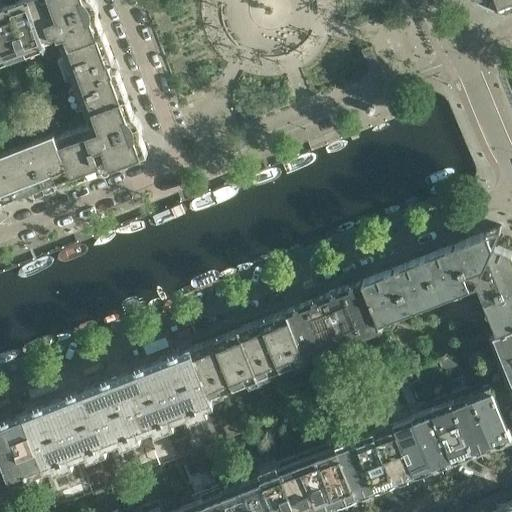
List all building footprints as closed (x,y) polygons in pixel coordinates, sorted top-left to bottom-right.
[(45,39),(44,37),(30,0),(19,0),(9,4),(25,47),(45,39)] [(30,0),(44,37),(57,32),(58,35),(100,19),(98,15),(98,13),(98,12),(98,9),(98,7),(97,4),(96,1),(95,0),(30,0)] [(511,0),(492,0),(499,3),(501,9),(511,4),(511,0)] [(25,47),(9,4),(0,6),(0,37),(6,54),(25,47)] [(118,69),(120,69),(116,59),(114,59),(100,19),(58,35),(89,118),(130,103),(118,69)] [(372,44),(361,49),(369,71),(381,67),(372,44)] [(148,152),(142,134),(142,132),(142,129),(142,128),(142,125),(141,124),(141,122),(140,120),(139,118),(138,118),(136,115),(134,114),(130,103),(89,118),(91,123),(57,135),(74,179),(148,152)] [(74,179),(57,135),(55,131),(0,152),(0,201),(32,189),(34,195),(74,179)] [(478,282),(494,243),(502,225),(501,225),(422,255),(438,297),(478,282)] [(511,325),(511,250),(494,243),(478,282),(498,332),(511,325)] [(438,297),(422,255),(363,278),(379,320),(438,297)] [(381,325),(379,320),(363,278),(344,286),(362,332),(381,325)] [(362,332),(344,286),(325,293),(343,340),(362,332)] [(343,340),(325,293),(324,294),(318,296),(307,300),(325,347),(343,340)] [(325,347),(307,300),(305,301),(306,301),(302,303),(302,302),(301,303),(294,306),(294,305),(292,306),(293,306),(289,308),(289,307),(287,308),(306,354),(325,347)] [(306,354),(287,308),(286,308),(239,327),(259,377),(308,358),(306,354)] [(511,355),(511,325),(498,332),(493,334),(504,359),(511,355)] [(259,377),(239,327),(192,345),(211,395),(212,396),(259,377)] [(211,395),(192,345),(175,352),(198,413),(206,410),(202,398),(211,395)] [(198,413),(175,352),(158,358),(177,408),(186,405),(193,423),(201,420),(198,413)] [(173,423),(168,411),(177,408),(158,358),(124,372),(143,421),(153,446),(136,453),(142,468),(176,455),(165,426),(173,423)] [(143,421),(124,372),(107,378),(131,439),(140,436),(135,424),(143,421)] [(131,439),(107,378),(90,385),(109,435),(118,431),(122,443),(131,439)] [(109,435),(90,385),(80,389),(74,392),(74,391),(73,391),(97,453),(106,449),(101,438),(109,435)] [(510,436),(502,414),(502,413),(492,388),(473,395),(492,443),(510,436)] [(97,453),(73,391),(72,392),(73,392),(58,398),(77,447),(85,444),(89,455),(97,453)] [(492,443),(473,395),(455,402),(474,450),(492,443)] [(77,447),(58,398),(58,397),(47,402),(41,405),(41,404),(40,404),(63,465),(74,462),(69,450),(77,447)] [(474,450),(455,402),(436,409),(454,458),(474,450)] [(63,465),(40,404),(39,405),(24,411),(43,460),(51,457),(56,468),(63,465)] [(510,436),(511,435),(511,407),(504,411),(505,412),(502,413),(502,414),(510,436)] [(454,458),(436,409),(417,417),(435,465),(454,458)] [(43,460),(24,411),(24,410),(13,415),(7,418),(7,417),(6,417),(30,479),(40,475),(35,463),(43,460)] [(30,479),(6,417),(5,418),(6,418),(0,420),(0,451),(8,474),(17,470),(21,482),(30,479)] [(435,465),(417,417),(397,424),(416,473),(435,465)] [(416,473),(397,424),(378,432),(397,480),(416,473)] [(359,495),(340,447),(338,443),(333,445),(328,432),(289,448),(295,464),(301,461),(320,510),(359,495)] [(397,480),(378,432),(359,439),(378,487),(397,480)] [(199,438),(190,442),(193,450),(203,446),(199,438)] [(378,487),(359,439),(340,447),(359,495),(378,487)] [(212,459),(207,447),(188,454),(193,466),(212,459)] [(23,511),(8,474),(0,451),(0,511),(23,511)] [(301,461),(295,464),(282,469),(298,511),(314,511),(320,510),(301,461)] [(131,465),(122,468),(123,471),(125,477),(135,473),(131,465)] [(122,468),(113,472),(116,480),(125,477),(123,471),(122,468)] [(298,511),(282,469),(263,476),(276,511),(298,511)] [(276,511),(263,476),(244,484),(254,511),(276,511)] [(90,481),(81,484),(84,493),(93,489),(90,481)] [(254,511),(244,484),(224,491),(232,511),(254,511)] [(232,511),(224,491),(205,499),(210,511),(232,511)] [(210,511),(205,499),(186,506),(188,511),(210,511)] [(509,511),(506,502),(482,511),(509,511)]
